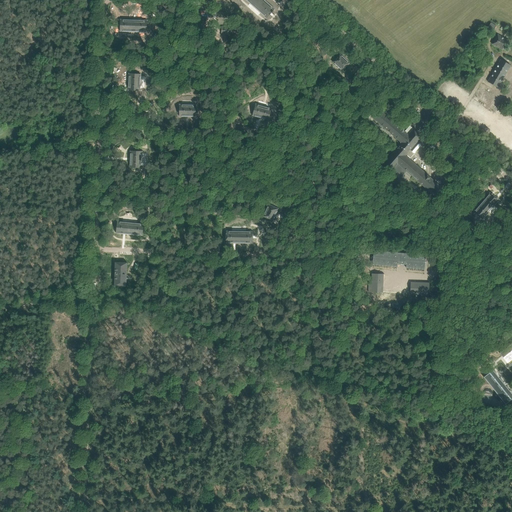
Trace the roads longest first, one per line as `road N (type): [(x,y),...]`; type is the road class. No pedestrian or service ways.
road 1 (track): [(85,511),(89,303),(0,306)]
road 2 (unclassified): [(511,181),(304,0)]
